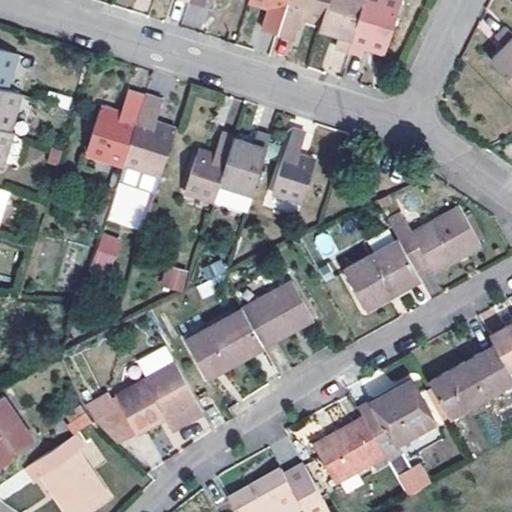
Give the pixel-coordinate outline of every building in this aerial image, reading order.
[(264,26),(279,31),(288,0),(253,0),(265,3),(266,0),(272,0),(270,6),(264,26)] [(295,37),(303,16),(304,12),(311,14),(310,18),(323,22),(330,0),(288,0),(279,31),(295,37)] [(349,50),(350,48),(365,0),(330,0),(323,22),(322,26),(336,31),(339,24),(345,26),(343,33),(338,46),(349,50)] [(365,0),(350,48),(365,53),(368,47),(370,40),(390,47),(405,0),(365,0)] [(187,2),(181,23),(202,28),(207,8),(187,2)] [(336,31),(343,33),(345,26),(339,24),(336,31)] [(511,54),(511,55),(506,50),(496,59),(511,74),(511,27),(501,37),(511,46),(511,47),(511,54)] [(315,34),(307,65),(341,73),(346,52),(333,49),(336,39),(315,34)] [(387,54),(390,47),(370,40),(368,47),(387,54)] [(0,83),(10,86),(21,51),(0,43),(0,83)] [(0,123),(12,128),(25,91),(10,86),(0,83),(0,123)] [(134,89),(127,111),(125,117),(119,115),(120,110),(106,105),(91,150),(128,162),(129,159),(150,94),(134,89)] [(151,93),(150,94),(129,159),(167,173),(183,125),(169,121),(167,127),(159,124),(161,118),(168,98),(151,93)] [(167,127),(169,121),(161,118),(159,124),(167,127)] [(0,161),(5,163),(17,129),(12,128),(0,123),(0,161)] [(312,132),(299,128),(278,192),(308,201),(320,163),(304,158),(306,153),(312,132)] [(218,157),(202,151),(190,189),(219,199),(239,138),(240,135),(227,131),(220,152),(218,157)] [(219,199),(252,210),(276,136),(263,132),(259,143),(257,151),(251,149),(254,141),(239,138),(219,199)] [(259,143),(254,141),(251,149),(257,151),(259,143)] [(204,147),(202,151),(218,157),(220,152),(204,147)] [(322,159),(306,153),(304,158),(320,163),(322,159)] [(403,235),(421,272),(434,265),(435,269),(484,243),(464,205),(416,230),(409,217),(397,223),(403,235)] [(89,268),(109,274),(121,238),(101,232),(89,268)] [(421,272),(403,235),(348,264),(367,304),(393,291),(410,282),(423,276),(421,272)] [(206,260),(203,275),(223,280),(226,265),(206,260)] [(185,290),(186,269),(164,267),(162,288),(185,290)] [(248,303),(267,341),(318,315),(299,277),(248,303)] [(412,288),(410,282),(393,291),(395,296),(412,288)] [(267,341),(248,303),(190,333),(209,370),(267,341)] [(511,322),(493,332),(498,342),(510,366),(511,365),(511,322)] [(470,361),(468,358),(433,377),(453,415),(511,384),(511,369),(510,366),(498,342),(476,353),(478,357),(470,361)] [(476,353),(468,358),(470,361),(478,357),(476,353)] [(206,409),(181,358),(121,389),(141,426),(171,412),(177,423),(206,409)] [(415,376),(395,388),(398,392),(418,381),(415,376)] [(363,405),(368,414),(389,451),(392,458),(408,450),(402,439),(438,418),(418,381),(398,392),(395,388),(363,405)] [(0,395),(0,415),(23,448),(52,427),(20,382),(0,395)] [(121,389),(94,403),(99,415),(120,436),(141,426),(121,389)] [(339,479),(389,451),(368,414),(318,443),(339,479)] [(88,439),(80,427),(30,461),(39,473),(46,468),(76,511),(80,511),(113,491),(80,443),(88,439)] [(321,511),(332,506),(308,462),(288,472),(285,466),(233,494),(242,511),(288,511),(305,503),(309,511),(321,511)] [(416,464),(400,473),(411,493),(427,484),(416,464)]
